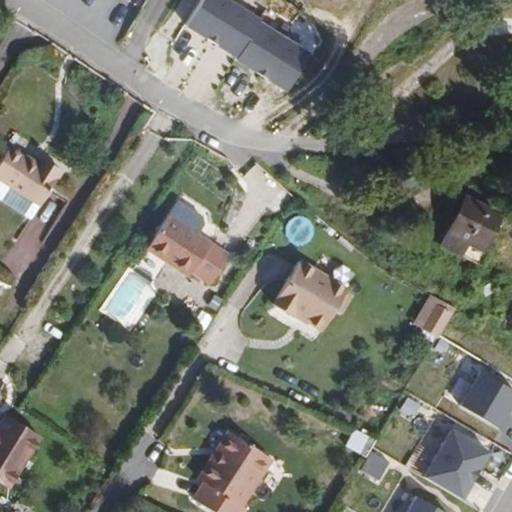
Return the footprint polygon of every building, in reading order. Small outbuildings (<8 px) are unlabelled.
[(239,57),(257,25),(213,0),(197,0),(184,26),(239,57)] [(310,56),(257,25),(239,57),(232,70),(284,95),(310,56)] [(0,165),(0,185),(41,210),(62,176),(41,163),(36,170),(8,153),(0,165)] [(41,210),(0,185),(0,206),(32,226),(41,210)] [(489,268),(507,227),(463,204),(439,252),(460,263),(464,255),(489,268)] [(204,286),(223,256),(168,220),(146,253),(188,282),(191,277),(204,286)] [(230,260),(223,256),(204,286),(210,290),(230,260)] [(332,316),(344,297),(296,269),(269,312),(289,324),(290,323),(292,320),(304,328),(319,337),(332,316)] [(350,301),(344,297),(332,316),(338,321),(350,301)] [(416,331),(434,301),(431,299),(413,329),(416,331)] [(421,333),(438,304),(434,301),(416,331),(421,333)] [(438,304),(421,333),(437,342),(454,313),(438,304)] [(292,320),(290,323),(302,330),(304,328),(292,320)] [(466,360),(447,394),(460,402),(480,368),(466,360)] [(511,392),(484,375),(460,414),(495,435),(511,407),(511,392)] [(0,430),(0,488),(9,494),(40,441),(6,421),(0,430)] [(219,460),(202,489),(191,506),(201,511),(240,511),(239,511),(269,463),(226,437),(213,458),(219,460)] [(450,438),(425,489),(462,507),(487,456),(450,438)] [(219,460),(213,458),(196,486),(202,489),(219,460)] [(439,511),(417,499),(409,511),(439,511)]
